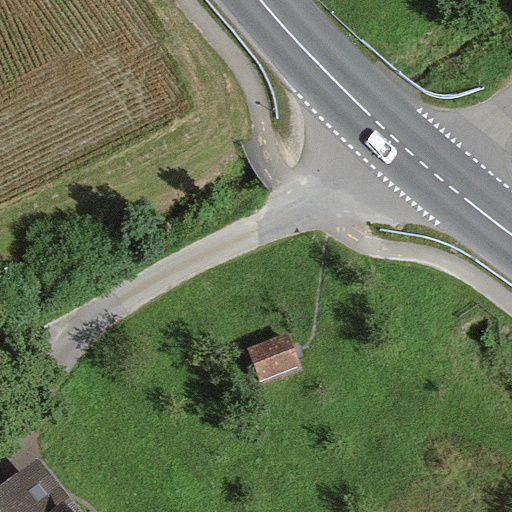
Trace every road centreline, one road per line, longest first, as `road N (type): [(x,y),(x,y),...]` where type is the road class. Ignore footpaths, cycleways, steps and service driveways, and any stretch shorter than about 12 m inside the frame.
road 1 (primary): [(260,0),(433,173)]
road 2 (track): [(0,446),(93,315)]
